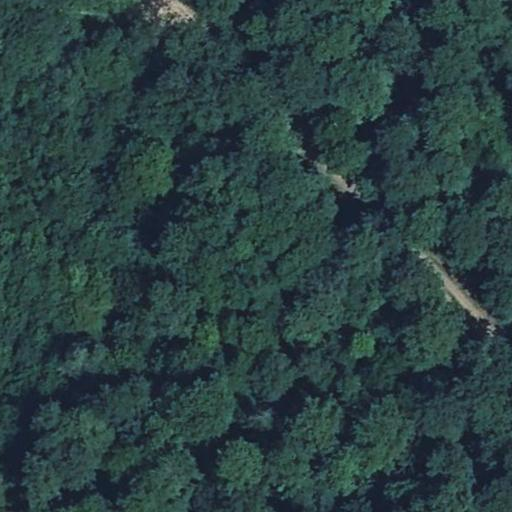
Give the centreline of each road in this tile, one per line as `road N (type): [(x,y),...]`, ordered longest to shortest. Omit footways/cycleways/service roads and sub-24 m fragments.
road 1 (track): [(511,370),(159,6)]
road 2 (track): [(0,385),(97,182),(159,6)]
road 3 (track): [(159,6),(84,25),(0,3)]
